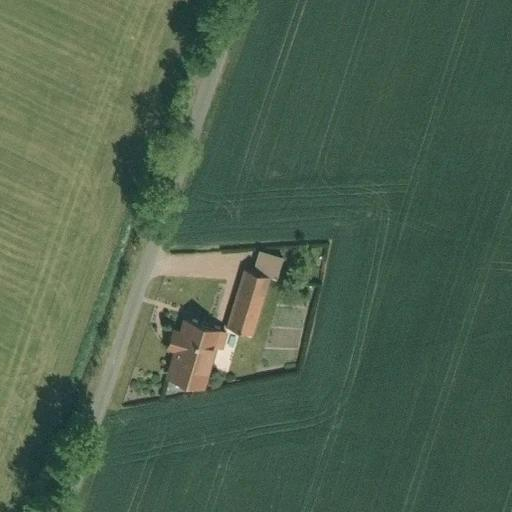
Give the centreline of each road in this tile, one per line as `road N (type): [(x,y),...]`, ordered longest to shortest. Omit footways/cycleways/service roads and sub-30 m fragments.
road 1 (residential): [(63,511),(237,0)]
road 2 (unknown): [(160,227),(511,174)]
